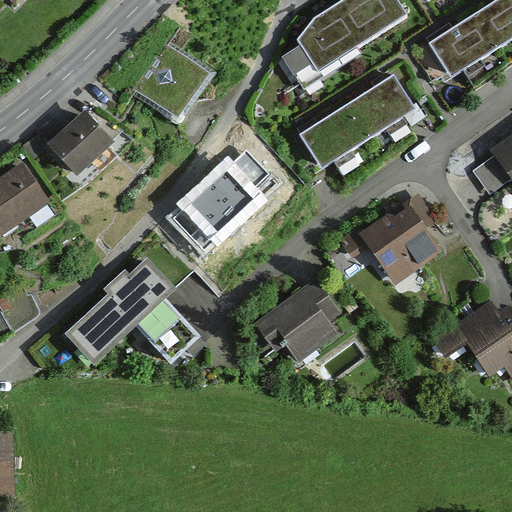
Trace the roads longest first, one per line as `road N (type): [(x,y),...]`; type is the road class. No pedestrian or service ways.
road 1 (residential): [(0,357),(96,279),(187,182),(253,80),(290,0)]
road 2 (residential): [(511,92),(334,211),(230,303)]
road 3 (tertiary): [(143,0),(0,131)]
